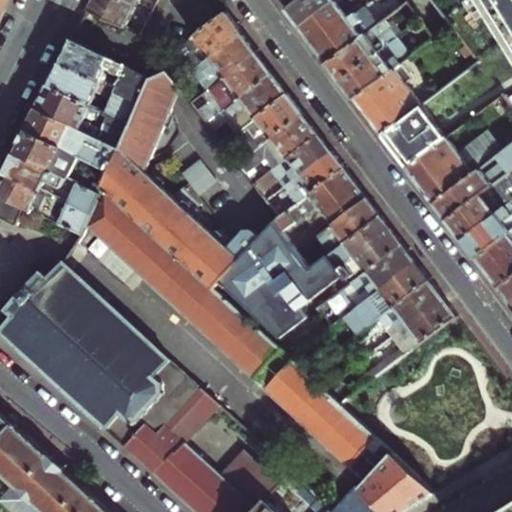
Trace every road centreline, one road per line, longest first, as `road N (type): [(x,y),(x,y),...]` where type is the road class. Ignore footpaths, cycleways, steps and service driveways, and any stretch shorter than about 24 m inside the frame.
road 1 (residential): [(247,0),(511,348)]
road 2 (residential): [(0,378),(148,511)]
